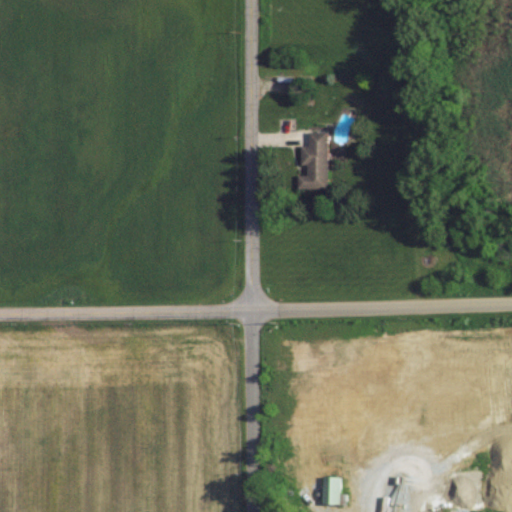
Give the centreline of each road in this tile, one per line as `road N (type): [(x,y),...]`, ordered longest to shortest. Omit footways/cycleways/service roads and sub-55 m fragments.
road 1 (residential): [(511,302),(0,314)]
road 2 (tertiary): [(248,0),(251,312)]
road 3 (tertiary): [(252,511),(251,312)]
